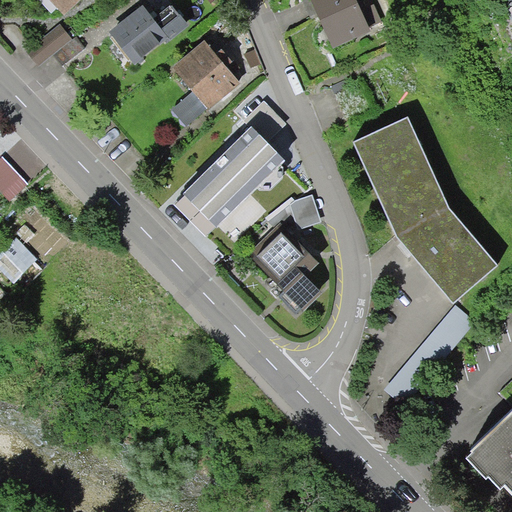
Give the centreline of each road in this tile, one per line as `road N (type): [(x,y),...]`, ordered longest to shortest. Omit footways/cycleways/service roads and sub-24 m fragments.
road 1 (tertiary): [(0,76),(298,389)]
road 2 (residential): [(251,0),(352,244),(356,289),(347,332),(298,389)]
road 3 (tertiary): [(298,389),(414,511)]
